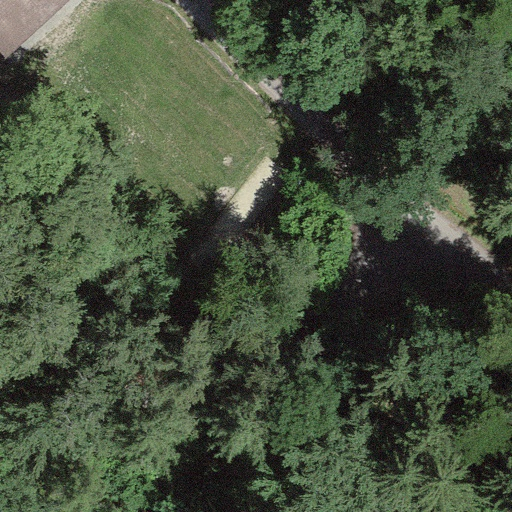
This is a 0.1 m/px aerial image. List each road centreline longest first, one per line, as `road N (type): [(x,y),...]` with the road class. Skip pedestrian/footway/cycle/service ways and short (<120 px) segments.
road 1 (track): [(0,448),(448,258)]
road 2 (track): [(511,274),(448,258),(187,0)]
